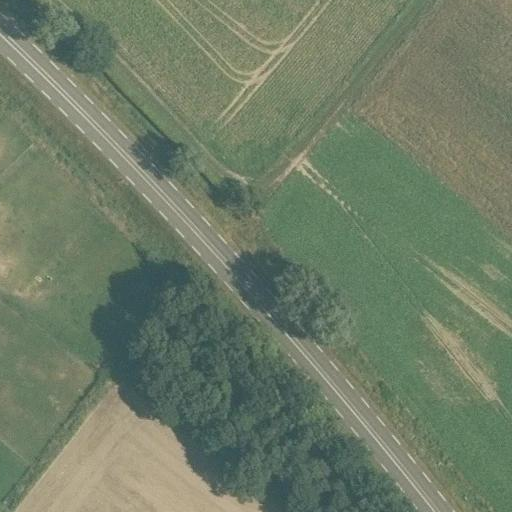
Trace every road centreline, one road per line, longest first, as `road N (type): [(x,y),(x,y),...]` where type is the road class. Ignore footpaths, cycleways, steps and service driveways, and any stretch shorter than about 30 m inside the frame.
road 1 (primary): [(433,511),(251,296),(0,35)]
road 2 (track): [(52,0),(231,185),(258,189),(282,173),(423,0)]
